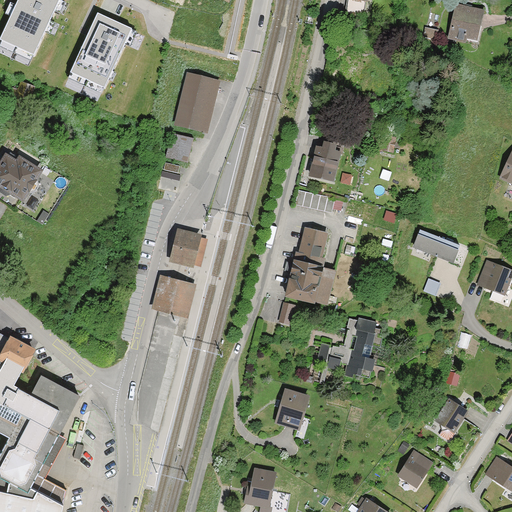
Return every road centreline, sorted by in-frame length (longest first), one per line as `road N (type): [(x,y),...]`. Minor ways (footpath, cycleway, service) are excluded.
road 1 (residential): [(332,0),(262,292),(220,401),(190,511)]
road 2 (residential): [(263,0),(233,110),(164,242),(127,393)]
road 3 (residential): [(0,296),(96,379),(127,393)]
